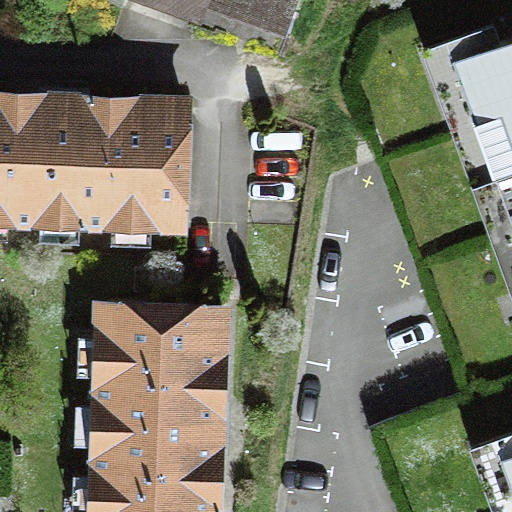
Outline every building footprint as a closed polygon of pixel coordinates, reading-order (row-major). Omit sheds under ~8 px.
[(103,0),(121,6),(123,0),(196,0),(282,31),(293,0),(103,0)] [(511,36),(453,58),(511,220),(511,36)] [(0,214),(179,222),(184,101),(0,94),(0,214)] [(102,303),(93,511),(214,511),(222,308),(102,303)] [(0,485),(71,488),(73,448),(0,445),(0,485)] [(511,451),(500,456),(511,488),(511,451)]
